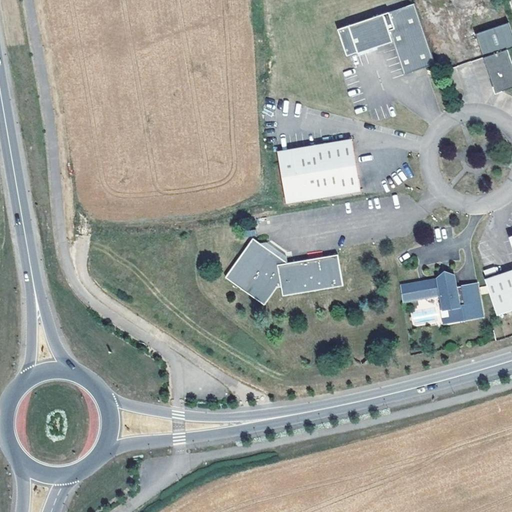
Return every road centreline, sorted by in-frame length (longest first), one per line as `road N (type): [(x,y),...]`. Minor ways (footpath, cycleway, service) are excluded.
road 1 (tertiary): [(234,423),(511,360)]
road 2 (track): [(83,238),(86,282),(255,399)]
road 3 (primary): [(34,291),(0,88)]
road 4 (residential): [(487,203),(461,202),(439,189),(428,166),(430,140),(445,120),(469,110),(511,127)]
road 5 (tertiary): [(103,453),(234,423)]
road 6 (tertiary): [(234,423),(105,400)]
